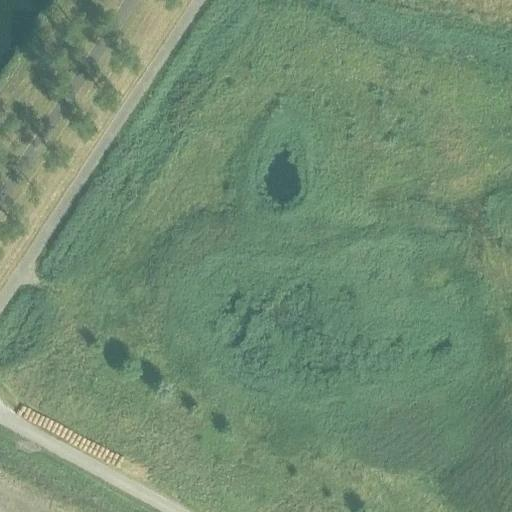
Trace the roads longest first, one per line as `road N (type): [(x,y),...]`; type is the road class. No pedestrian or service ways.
road 1 (unclassified): [(0,307),(200,0)]
road 2 (unclassified): [(0,181),(120,0)]
road 3 (unclassified): [(179,511),(0,414)]
